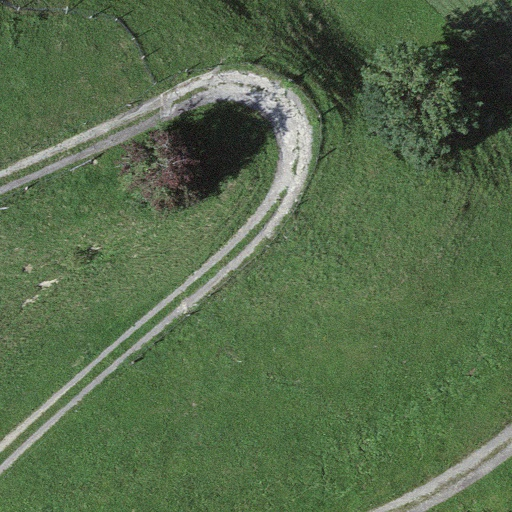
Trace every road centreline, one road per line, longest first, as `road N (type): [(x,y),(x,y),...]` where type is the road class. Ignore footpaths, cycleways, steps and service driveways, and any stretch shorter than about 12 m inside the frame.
road 1 (track): [(0,175),(207,86),(281,108),(294,167),(254,229),(0,469)]
road 2 (track): [(364,511),(511,422)]
